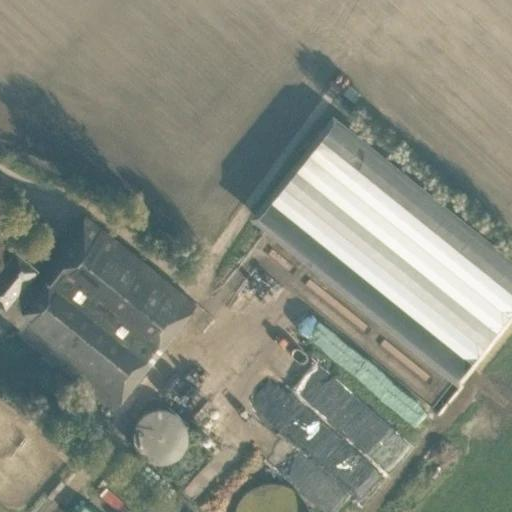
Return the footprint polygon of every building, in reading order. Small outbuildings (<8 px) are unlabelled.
[(459,383),(511,319),(511,270),(339,127),(263,219),(459,383)] [(195,302),(85,214),(53,254),(52,253),(32,277),(27,273),(33,265),(13,249),(0,264),(0,309),(19,324),(14,330),(111,407),(195,302)] [(58,230),(46,220),(28,242),(41,252),(58,230)] [(37,373),(32,368),(24,377),(30,382),(37,373)] [(285,434),(350,491),(375,462),(310,405),(285,434)] [(179,463),(191,419),(148,408),(136,451),(179,463)] [(308,511),(311,507),(261,478),(241,511),(308,511)]
